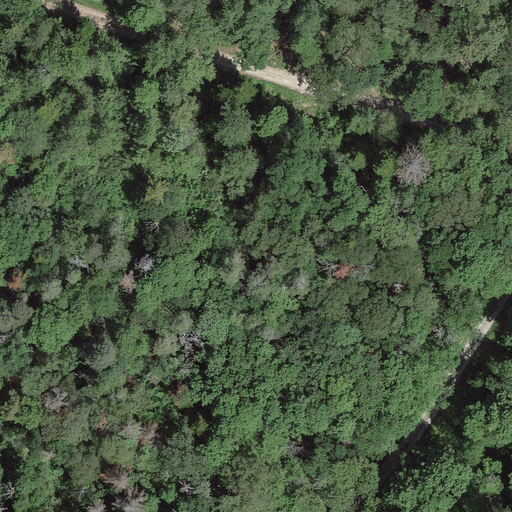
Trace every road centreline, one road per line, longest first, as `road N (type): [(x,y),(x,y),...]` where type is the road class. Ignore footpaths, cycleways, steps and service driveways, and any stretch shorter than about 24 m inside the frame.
road 1 (track): [(511,152),(34,0)]
road 2 (track): [(511,289),(421,434),(344,511)]
